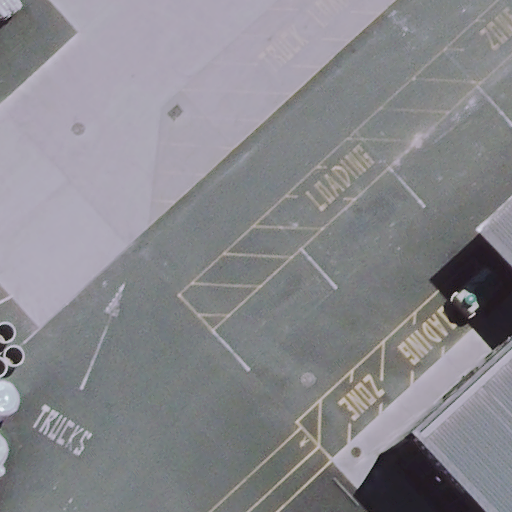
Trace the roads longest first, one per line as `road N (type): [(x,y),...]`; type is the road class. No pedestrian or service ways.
road 1 (unknown): [(0,351),(180,152)]
road 2 (unknown): [(180,152),(29,0)]
road 3 (unknown): [(180,152),(319,0)]
